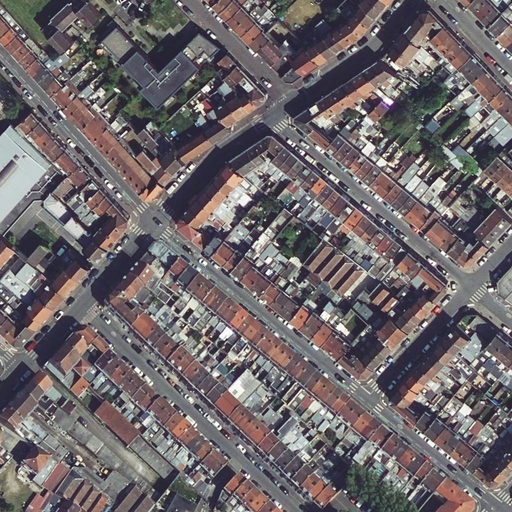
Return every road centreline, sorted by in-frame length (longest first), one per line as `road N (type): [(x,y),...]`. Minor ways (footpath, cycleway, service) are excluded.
road 1 (residential): [(81,306),(296,511)]
road 2 (residential): [(365,400),(155,222)]
road 3 (residential): [(271,114),(471,285)]
road 4 (residential): [(155,222),(0,49)]
road 5 (residential): [(495,507),(365,400)]
road 6 (tertiary): [(155,222),(213,158),(271,114)]
road 7 (residential): [(365,400),(471,285)]
road 8 (tertiary): [(294,100),(370,48),(411,0)]
road 9 (residential): [(294,100),(196,0)]
